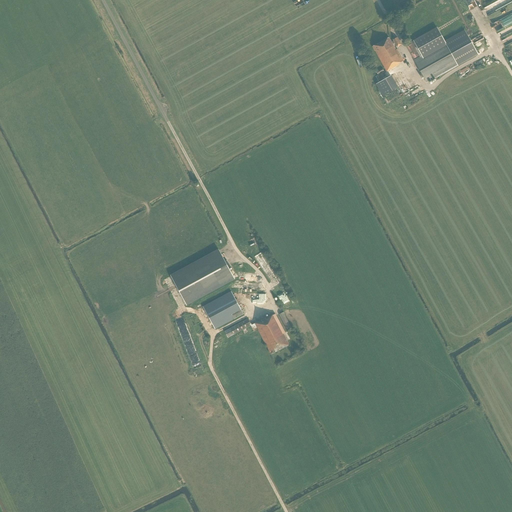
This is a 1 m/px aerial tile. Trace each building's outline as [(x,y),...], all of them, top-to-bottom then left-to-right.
[(511,0),(501,0),(489,6),(493,15),(511,6),(511,0)] [(495,26),(496,28),(511,20),(511,10),(493,20),(495,26)] [(444,41),(436,27),(413,40),(413,41),(412,42),(420,57),(414,60),(427,83),(458,66),(478,55),(464,30),(444,41)] [(399,64),(404,61),(397,49),(396,50),(393,44),(395,43),(397,47),(402,45),(397,37),(393,40),(394,41),(392,42),(389,37),(372,46),(374,51),(375,50),(387,72),(399,65),(399,64)] [(414,59),(419,56),(413,43),(407,46),(414,59)] [(391,76),(376,84),(383,96),(384,95),(384,96),(398,88),(391,76)] [(241,249),(248,244),(240,232),(236,235),(235,234),(232,236),(241,249)] [(187,306),(235,280),(219,249),(171,275),(187,306)] [(261,253),(256,256),(273,284),(278,281),(261,253)] [(243,314),(231,291),(203,307),(215,329),(243,314)] [(287,320),(283,312),(279,314),(287,329),(291,327),(287,320)] [(270,355),(289,345),(287,340),(286,341),(286,339),(287,339),(284,334),(285,333),(275,314),(269,317),(269,316),(255,323),(252,325),(248,319),(224,331),(228,338),(250,326),(253,332),(257,330),(270,355)]
